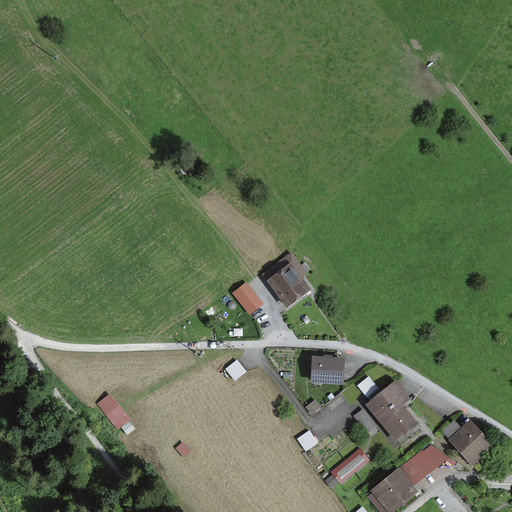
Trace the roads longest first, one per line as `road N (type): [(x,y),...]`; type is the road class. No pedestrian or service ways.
road 1 (track): [(511,436),(408,371),(343,347),(91,348),(21,333)]
road 2 (track): [(55,50),(142,138),(255,277)]
road 3 (track): [(148,511),(50,386),(21,333)]
